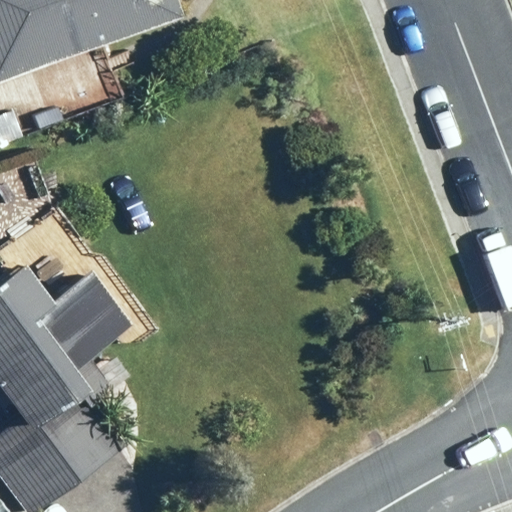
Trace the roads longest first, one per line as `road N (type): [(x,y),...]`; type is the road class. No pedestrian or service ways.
road 1 (residential): [(511,209),(426,0)]
road 2 (tertiary): [(364,511),(511,438)]
